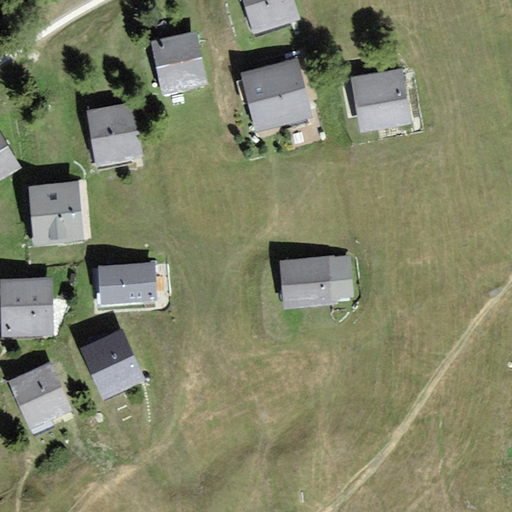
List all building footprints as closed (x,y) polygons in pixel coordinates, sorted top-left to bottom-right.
[(243,0),(253,32),(301,17),(296,0),(243,0)] [(163,92),(207,84),(197,32),(153,40),(163,92)] [(256,129),(312,116),(298,58),(242,72),(256,129)] [(409,125),(400,67),(350,74),(359,132),(409,125)] [(142,158),(134,103),(87,110),(95,165),(142,158)] [(0,179),(20,167),(0,133),(0,179)] [(83,240),(78,180),(27,184),(32,244),(83,240)] [(356,303),(353,255),(281,260),(284,307),(356,303)] [(157,304),(155,262),(96,265),(98,307),(157,304)] [(52,335),(51,278),(0,278),(0,290),(1,336),(52,335)] [(144,379),(121,330),(80,349),(104,398),(144,379)] [(73,409),(53,362),(9,381),(28,427),(73,409)]
